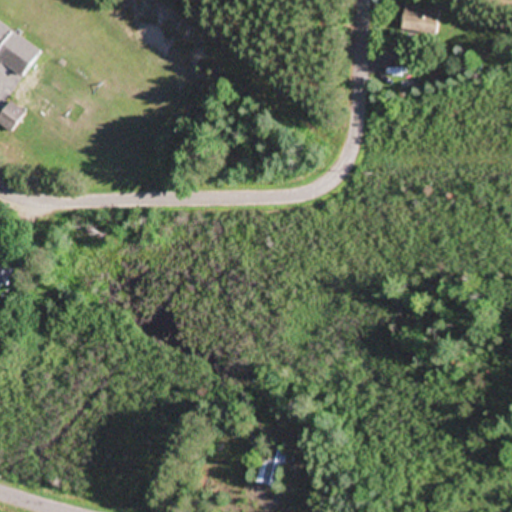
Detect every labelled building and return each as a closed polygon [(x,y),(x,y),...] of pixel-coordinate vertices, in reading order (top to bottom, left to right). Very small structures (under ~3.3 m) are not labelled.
[(407,31),(442,36),(446,10),(411,5),(407,31)] [(45,51),(0,19),(0,59),(26,78),(45,51)] [(0,119),(0,124),(12,135),(28,115),(14,103),(0,119)] [(0,281),(8,288),(22,272),(5,257),(0,262),(0,281)] [(256,484),(284,489),(291,449),(274,446),(271,462),(260,460),(256,484)]
